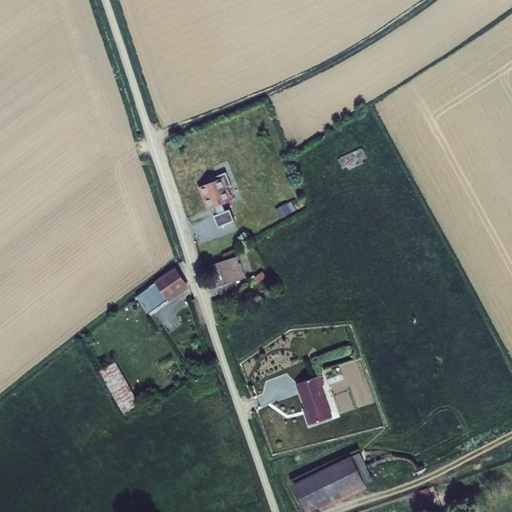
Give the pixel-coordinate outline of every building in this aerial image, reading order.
[(340,157),(339,160),(343,169),(347,167),(348,170),(364,163),(363,160),(367,158),(363,149),(361,148),(340,157)] [(209,182),(199,187),(208,210),(213,208),(216,214),(214,215),(219,227),(236,221),(231,208),(230,209),(226,210),(224,203),(227,202),(233,200),(228,186),(232,185),(227,172),(208,179),(209,182)] [(292,201),(287,204),(292,212),(296,210),(292,201)] [(276,209),(281,219),(292,212),(287,204),(287,203),(276,209)] [(247,278),(239,255),(212,265),(221,295),(235,291),(233,283),(247,278)] [(175,267),(155,281),(156,282),(168,300),(170,302),(190,288),(175,267)] [(270,280),(263,271),(254,278),(262,287),(270,280)] [(168,300),(156,282),(137,297),(149,314),(168,300)] [(141,406),(116,362),(100,371),(125,415),(141,406)] [(341,371),(326,375),(329,385),(344,380),(341,371)] [(325,384),(322,375),(296,384),(304,408),(302,409),(309,425),(333,417),(321,385),(325,384)] [(359,453),(352,456),(365,484),(373,481),(359,453)] [(321,511),(368,488),(365,484),(352,456),(351,455),(293,484),(306,511),(310,511),(319,508),(321,511)] [(430,492),(421,496),(424,503),(433,500),(430,492)]
